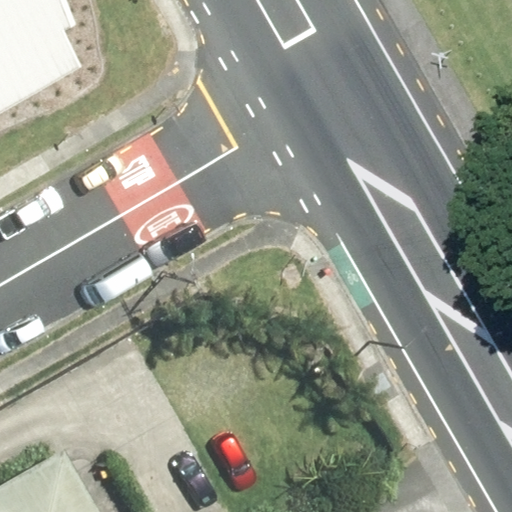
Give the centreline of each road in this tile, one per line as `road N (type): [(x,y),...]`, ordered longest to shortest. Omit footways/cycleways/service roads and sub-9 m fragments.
road 1 (residential): [(333,81),(0,274)]
road 2 (primary): [(511,394),(333,81)]
